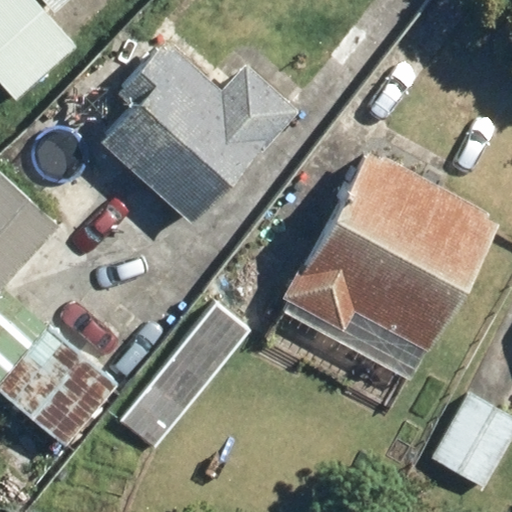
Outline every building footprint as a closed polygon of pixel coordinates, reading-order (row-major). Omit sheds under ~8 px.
[(135,99),(102,135),(191,218),(267,137),(270,139),(300,107),(245,57),(220,84),(165,33),(119,83),(135,99)] [(368,144),(280,301),(413,376),(502,217),(489,210),(490,208),(383,148),(381,151),(368,144)] [(0,384),(73,448),(125,388),(6,285),(61,221),(0,168),(0,384)] [(116,418),(157,452),(159,449),(173,430),(251,327),(208,295),(133,395),(116,418)] [(511,432),(511,409),(464,386),(431,453),(488,481),(511,432)]
